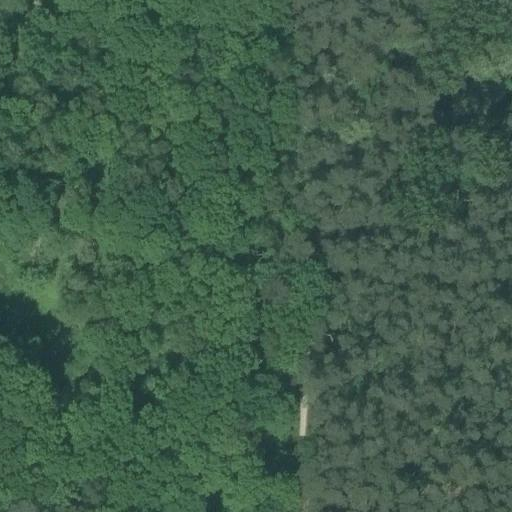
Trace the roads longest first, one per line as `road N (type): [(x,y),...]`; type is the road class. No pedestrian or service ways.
road 1 (track): [(299,511),(298,313),(437,0)]
road 2 (track): [(272,0),(275,118),(313,213),(337,228),(406,241),(511,231)]
